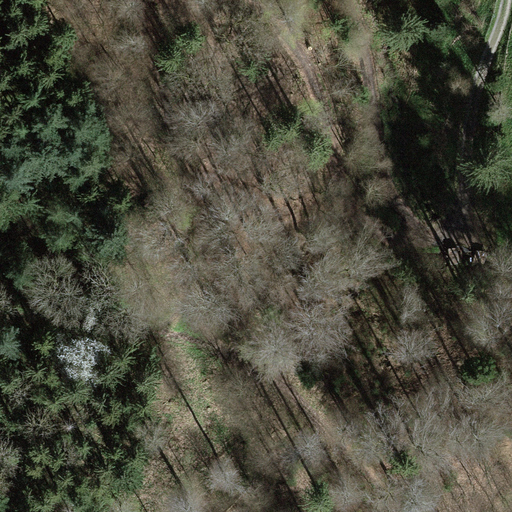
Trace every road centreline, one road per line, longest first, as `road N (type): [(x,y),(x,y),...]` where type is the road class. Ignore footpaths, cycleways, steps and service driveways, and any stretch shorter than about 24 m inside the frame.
road 1 (track): [(255,0),(315,93),(338,187),(360,220),(407,237),(440,230),(456,216),(471,94),(505,0)]
road 2 (track): [(0,311),(193,337),(251,369),(361,470),(392,511)]
road 3 (track): [(126,0),(251,369)]
road 4 (track): [(56,0),(193,337)]
road 5 (track): [(511,406),(456,216)]
